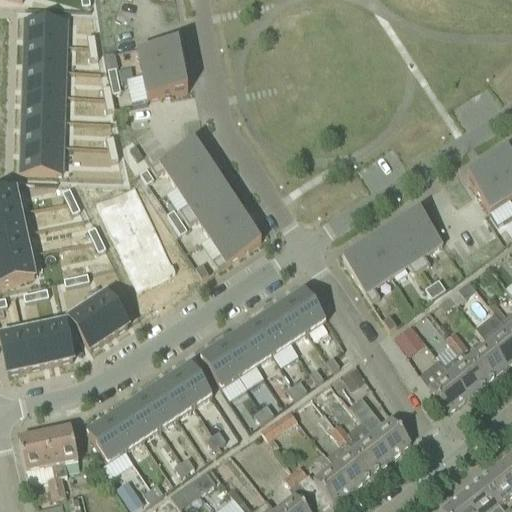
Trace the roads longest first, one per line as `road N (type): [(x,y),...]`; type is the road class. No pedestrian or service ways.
road 1 (residential): [(0,420),(89,392),(302,250)]
road 2 (residential): [(202,0),(222,127),(302,250)]
road 3 (residential): [(449,466),(302,250)]
road 4 (residential): [(302,250),(511,115)]
